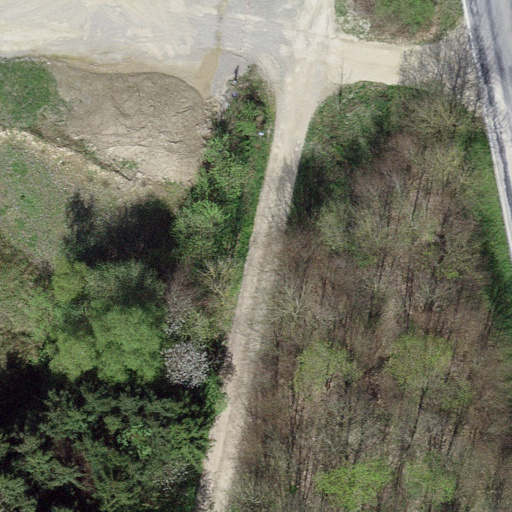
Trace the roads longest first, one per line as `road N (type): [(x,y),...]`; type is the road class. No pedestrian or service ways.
road 1 (track): [(314,0),(208,511)]
road 2 (track): [(305,52),(506,73)]
